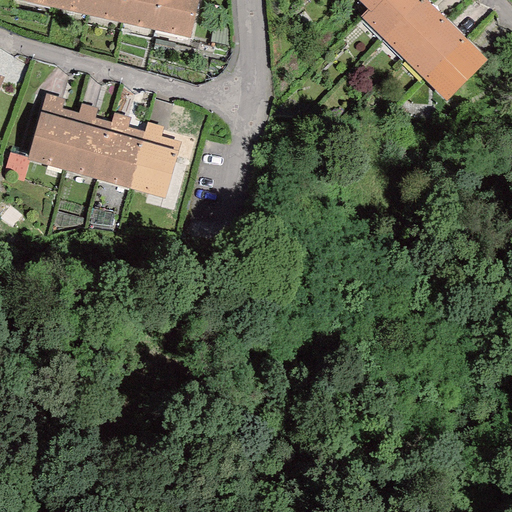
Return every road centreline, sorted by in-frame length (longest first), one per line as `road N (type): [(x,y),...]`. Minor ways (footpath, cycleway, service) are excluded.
road 1 (residential): [(246,0),(243,85),(220,95),(196,96),(0,33)]
road 2 (track): [(211,233),(226,330),(312,511)]
